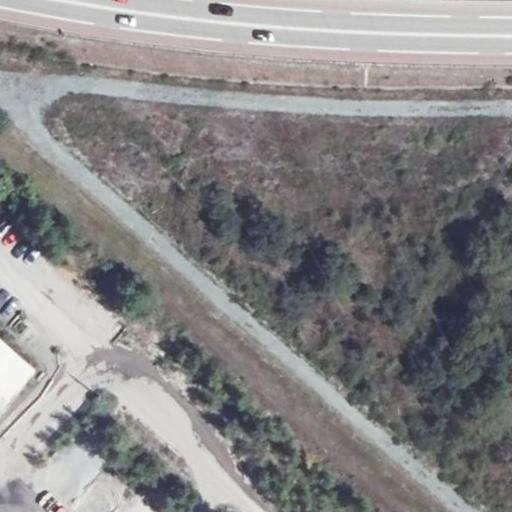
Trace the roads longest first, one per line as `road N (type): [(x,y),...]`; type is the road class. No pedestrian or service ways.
road 1 (trunk): [(54,0),(268,27),(511,35)]
road 2 (track): [(0,263),(271,511)]
